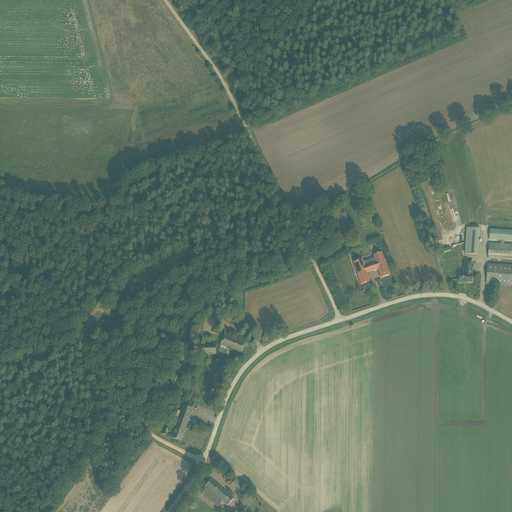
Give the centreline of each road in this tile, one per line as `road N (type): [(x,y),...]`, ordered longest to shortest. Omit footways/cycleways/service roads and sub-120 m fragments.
road 1 (unclassified): [(169,511),(202,463),(234,381),(265,349),(409,297),(464,298),(511,322)]
road 2 (track): [(165,0),(233,101),(340,319)]
road 3 (track): [(79,339),(128,414),(202,463)]
